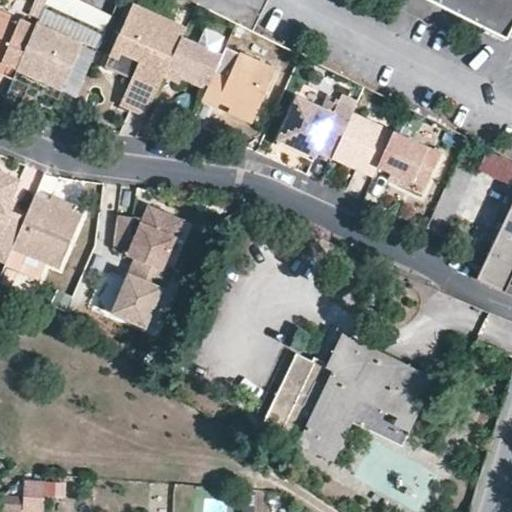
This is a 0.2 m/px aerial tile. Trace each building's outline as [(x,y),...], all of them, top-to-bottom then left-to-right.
[(511,0),(428,0),(507,39),(511,28),(511,0)] [(188,26),(134,2),(110,54),(120,58),(123,52),(141,60),(133,76),(121,103),(148,115),(164,77),(182,38),(188,26)] [(0,71),(1,71),(15,78),(38,25),(0,9),(0,71)] [(85,40),(39,21),(38,25),(15,78),(34,85),(37,76),(65,88),(85,40)] [(223,56),(182,38),(164,77),(179,84),(182,79),(184,74),(209,85),(215,73),(223,56)] [(141,60),(123,52),(120,58),(116,68),(133,76),(141,60)] [(277,70),(240,53),(228,79),(215,73),(209,85),(207,91),(202,101),(216,108),(219,102),(231,107),(255,119),(277,70)] [(120,58),(110,54),(106,64),(116,68),(120,58)] [(207,91),(209,85),(184,74),(182,79),(207,91)] [(61,97),(65,88),(37,76),(34,85),(61,97)] [(333,115),(299,99),(278,146),(298,155),(300,149),(316,156),(328,129),(343,135),(352,114),(354,111),(338,103),(333,115)] [(252,124),(255,119),(231,107),(228,113),(252,124)] [(393,133),(352,114),(333,158),(373,177),(377,168),(393,133)] [(441,154),(393,133),(377,168),(391,174),(409,182),(425,189),(441,154)] [(313,162),(316,156),(300,149),(298,155),(313,162)] [(511,160),(486,153),(480,174),(511,183),(511,160)] [(458,221),(473,171),(453,166),(438,215),(458,221)] [(14,247),(28,215),(10,208),(23,178),(0,168),(0,257),(8,261),(14,247)] [(406,189),(409,182),(391,174),(388,181),(406,189)] [(51,199),(37,194),(28,215),(14,247),(62,267),(84,214),(76,210),(51,199)] [(53,194),(51,199),(76,210),(78,204),(53,194)] [(183,228),(170,223),(174,214),(152,204),(146,218),(139,234),(133,233),(136,216),(120,214),(115,248),(137,258),(165,270),(183,228)] [(511,209),(482,274),(506,285),(511,271),(511,209)] [(187,219),(174,214),(170,223),(183,228),(187,219)] [(146,218),(136,216),(133,233),(139,234),(146,218)] [(287,245),(263,235),(248,270),(271,281),(287,245)] [(165,270),(137,258),(124,289),(130,291),(127,298),(121,296),(114,313),(149,328),(172,272),(165,270)] [(506,285),(482,274),(479,280),(507,293),(506,285)] [(124,289),(121,296),(127,298),(130,291),(124,289)] [(326,369),(297,354),(262,426),(298,444),(335,462),(355,423),(365,401),(383,410),(377,424),(396,433),(421,381),(358,350),(362,342),(344,333),(326,369)] [(434,377),(362,342),(358,350),(421,381),(396,433),(377,424),(383,410),(365,401),(355,423),(400,446),(434,377)] [(45,511),(46,498),(65,499),(66,483),(26,481),(24,511),(45,511)]
